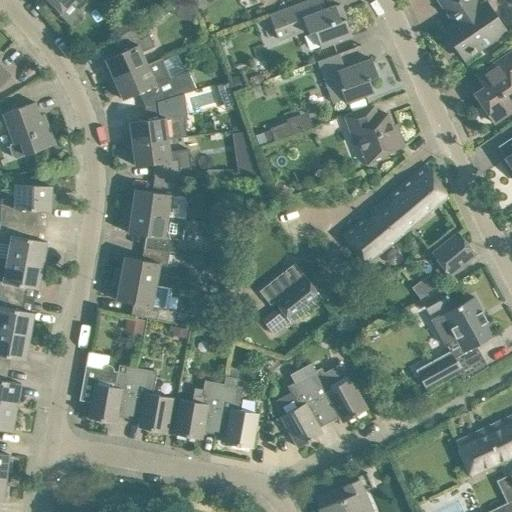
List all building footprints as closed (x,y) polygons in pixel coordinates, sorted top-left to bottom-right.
[(49,0),(62,12),(72,2),(79,9),(88,0),(49,0)] [(340,3),(317,12),(312,0),(311,0),(270,15),(278,39),(307,28),(309,33),(315,30),(321,47),(352,35),(340,3)] [(486,1),(480,5),(476,0),(438,0),(454,23),(444,30),(450,38),(448,42),(454,51),(458,50),(464,59),(506,30),(492,10),(486,1)] [(191,4),(180,1),(169,8),(172,14),(178,18),(185,20),(191,19),(197,15),(191,4)] [(147,65),(141,52),(154,46),(143,21),(137,25),(115,39),(121,52),(105,59),(111,71),(104,74),(108,82),(147,65)] [(369,79),(378,76),(371,58),(345,68),(340,54),(362,46),(361,45),(318,61),(334,103),(345,99),(346,102),(374,92),(369,79)] [(511,50),(476,75),(484,86),(474,93),(495,123),(511,110),(511,50)] [(0,86),(11,76),(0,65),(0,55),(1,55),(0,54),(0,86)] [(147,65),(108,82),(111,90),(118,87),(123,99),(139,92),(145,105),(170,99),(177,95),(186,93),(196,90),(188,72),(186,73),(169,78),(170,77),(162,60),(161,58),(147,65)] [(237,108),(228,83),(216,87),(226,112),(237,108)] [(181,115),(172,117),(170,99),(145,105),(147,119),(130,122),(131,135),(124,136),(125,145),(168,139),(186,137),(181,115)] [(36,101),(17,108),(3,113),(14,143),(10,144),(9,148),(13,156),(16,158),(56,144),(49,126),(45,127),(36,101)] [(385,152),(404,145),(396,125),(392,127),(387,113),(377,117),(373,104),(345,115),(350,128),(354,127),(368,163),(387,156),(385,152)] [(287,119),(288,122),(293,135),(314,128),(308,111),(287,119)] [(287,121),(270,127),(275,140),(292,134),(287,121)] [(275,142),(271,130),(256,135),(260,147),(275,142)] [(246,131),(232,133),(239,175),(261,176),(246,131)] [(154,177),(181,178),(179,170),(192,168),(189,149),(170,152),(168,139),(125,145),(126,153),(134,152),(135,166),(152,163),(154,177)] [(384,200),(408,229),(447,197),(427,164),(384,200)] [(178,194),(181,178),(154,177),(152,191),(135,189),(133,203),(126,202),(125,210),(167,216),(185,219),(185,218),(184,217),(188,196),(178,194)] [(290,187),(278,181),(272,193),(284,200),(290,187)] [(0,220),(26,223),(27,209),(51,210),(51,208),(55,208),(55,194),(51,194),(52,186),(16,184),(15,199),(1,198),(1,206),(0,205),(0,220)] [(367,263),(408,229),(384,200),(370,212),(372,215),(366,220),(364,217),(343,235),(367,263)] [(185,219),(167,216),(125,210),(123,218),(131,219),(129,233),(146,235),(144,246),(169,251),(169,252),(177,253),(179,239),(182,240),(184,228),(186,229),(188,221),(185,221),(185,219)] [(23,237),(26,223),(0,220),(0,242),(10,244),(7,259),(43,265),(47,241),(23,237)] [(458,232),(432,253),(450,275),(476,254),(458,232)] [(167,265),(169,252),(169,251),(144,246),(142,259),(125,256),(122,270),(115,268),(113,277),(156,285),(156,284),(160,264),(167,265)] [(212,249),(211,258),(212,259),(224,260),(226,251),(212,249)] [(43,265),(7,259),(0,257),(0,293),(14,296),(17,285),(38,289),(43,265)] [(224,261),(204,257),(202,271),(221,274),(224,261)] [(266,291),(290,321),(321,297),(305,276),(286,291),(279,281),(266,291)] [(156,284),(156,285),(113,277),(112,285),(119,286),(116,300),(133,303),(131,315),(173,323),(175,310),(169,308),(173,288),(156,284)] [(429,314),(451,301),(444,289),(422,301),(429,314)] [(12,308),(14,296),(0,293),(0,330),(30,336),(34,312),(12,308)] [(466,351),(495,334),(474,296),(432,319),(446,345),(457,340),(464,352),(466,351)] [(203,317),(202,326),(216,329),(218,320),(203,317)] [(174,326),(172,334),(186,337),(188,329),(174,326)] [(25,359),(30,336),(0,330),(0,364),(2,355),(25,359)] [(427,390),(469,367),(468,366),(462,370),(451,350),(415,369),(427,390)] [(339,416),(343,422),(367,409),(350,378),(348,379),(344,371),(328,379),(321,367),(315,370),(311,363),(300,369),(329,422),(339,416)] [(128,418),(138,367),(119,364),(117,371),(113,370),(113,368),(112,366),(110,364),(107,364),(104,365),(102,366),(101,368),(86,365),(80,393),(79,400),(91,402),(88,418),(116,423),(117,416),(128,418)] [(140,420),(139,427),(166,432),(172,397),(153,394),(157,371),(138,367),(128,418),(140,420)] [(290,392),(275,400),(283,415),(281,416),(298,447),(317,437),(313,430),(319,427),(329,422),(300,369),(290,374),(294,382),(287,386),(290,392)] [(224,383),(214,434),(226,436),(224,443),(252,448),(258,413),(238,409),(242,387),(237,386),(238,378),(225,375),(224,383)] [(0,403),(17,407),(21,383),(0,379),(0,403)] [(202,439),(203,431),(214,434),(224,383),(205,380),(203,389),(195,388),(192,401),(180,399),(174,434),(202,439)] [(0,403),(0,427),(12,430),(17,407),(0,403)] [(473,478),(511,458),(511,415),(455,443),(473,478)] [(0,477),(6,478),(7,471),(11,471),(13,457),(9,456),(9,454),(0,452),(0,477)] [(372,511),(364,490),(373,486),(367,472),(366,473),(367,475),(315,498),(320,510),(322,509),(323,511),(372,511)] [(5,485),(6,478),(0,477),(0,501),(3,502),(3,499),(8,499),(9,486),(5,485)]
